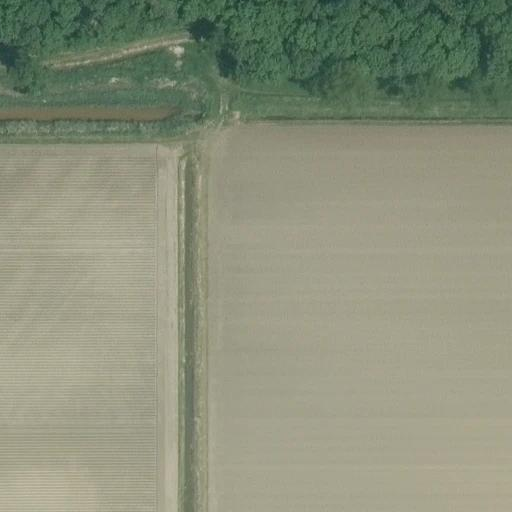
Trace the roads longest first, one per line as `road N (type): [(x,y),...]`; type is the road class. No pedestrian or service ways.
road 1 (track): [(213,32),(226,68),(259,98),(511,98)]
road 2 (track): [(0,78),(323,0)]
